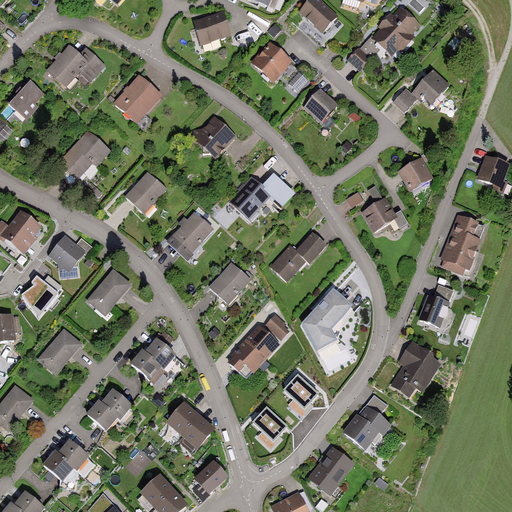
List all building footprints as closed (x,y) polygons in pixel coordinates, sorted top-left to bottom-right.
[(102,0),(114,10),(122,0),(102,0)] [(274,0),(239,0),(269,14),(274,0)] [(317,0),(310,0),(297,14),(321,36),(337,18),(317,0)] [(397,10),(347,63),(360,75),(381,52),(390,61),(419,31),(397,10)] [(190,24),(198,49),(227,40),(220,15),(190,24)] [(250,64),(271,86),(291,67),(270,46),(250,64)] [(69,49),(46,73),(64,91),(78,77),(89,88),(105,72),(87,55),(81,61),(69,49)] [(286,83),(296,95),(310,83),(300,71),(286,83)] [(447,89),(430,74),(411,97),(404,92),(391,107),(404,118),(419,100),(430,109),(447,89)] [(111,106),(133,128),(160,101),(137,79),(111,106)] [(29,82),(0,110),(0,142),(2,145),(46,100),(29,82)] [(319,92),(303,111),(321,127),(338,109),(319,92)] [(192,141),(214,161),(235,139),(213,119),(192,141)] [(54,166),(74,186),(108,154),(88,133),(54,166)] [(396,172),(408,193),(430,181),(418,160),(396,172)] [(507,169),(482,160),(474,181),(498,191),(507,169)] [(122,199),(142,217),(164,192),(145,174),(122,199)] [(229,204),(248,222),(268,199),(279,209),(291,196),(270,177),(259,189),(250,181),(229,204)] [(375,207),(360,216),(372,235),(393,222),(398,232),(408,226),(400,214),(393,218),(375,189),(367,194),(375,207)] [(346,202),(350,209),(362,201),(358,195),(346,202)] [(0,223),(0,240),(20,256),(39,231),(18,215),(7,229),(0,223)] [(184,263),(211,232),(192,215),(165,246),(184,263)] [(483,229),(456,219),(437,266),(465,277),(483,229)] [(289,248),(269,269),(286,284),(306,263),(308,265),(324,248),(311,236),(295,253),(289,248)] [(60,271),(79,268),(78,262),(84,255),(64,240),(50,257),(59,265),(60,271)] [(206,289),(226,307),(248,283),(229,265),(206,289)] [(83,302),(101,317),(128,285),(110,270),(83,302)] [(38,303),(47,311),(59,297),(57,296),(62,290),(49,278),(44,284),(38,278),(32,285),(35,289),(22,298),(30,309),(38,303)] [(458,291),(435,284),(421,327),(444,335),(458,291)] [(330,292),(299,327),(313,354),(334,343),(328,332),(349,310),(330,292)] [(0,345),(12,345),(10,318),(0,318),(0,345)] [(273,318),(264,328),(281,343),(290,333),(273,318)] [(257,329),(241,348),(262,366),(278,347),(257,329)] [(37,361),(55,376),(82,345),(64,330),(37,361)] [(140,355),(159,371),(161,373),(173,360),(152,342),(140,355)] [(402,369),(389,388),(407,400),(413,390),(420,395),(440,366),(410,346),(397,366),(402,369)] [(241,348),(225,366),(246,384),(262,366),(241,348)] [(139,353),(127,367),(148,384),(159,371),(140,355),(139,353)] [(285,393),(306,411),(319,396),(298,378),(285,393)] [(0,403),(0,430),(4,434),(31,403),(14,388),(0,403)] [(95,406),(114,422),(116,424),(128,411),(107,393),(95,406)] [(372,398),(340,436),(362,454),(393,416),(372,398)] [(93,404),(82,418),(102,435),(114,422),(95,406),(93,404)] [(212,432),(181,406),(162,427),(193,454),(212,432)] [(253,425),(274,444),(288,429),(267,409),(253,425)] [(52,456),(71,472),(73,474),(84,461),(64,443),(52,456)] [(306,480),(327,497),(351,468),(330,451),(306,480)] [(50,454),(39,468),(59,485),(71,472),(52,456),(50,454)] [(190,482),(204,498),(224,481),(210,465),(190,482)] [(182,511),(186,509),(157,476),(134,495),(148,511),(182,511)] [(8,508),(12,511),(38,511),(20,495),(8,508)] [(269,509),(270,511),(303,511),(296,496),(269,509)]
